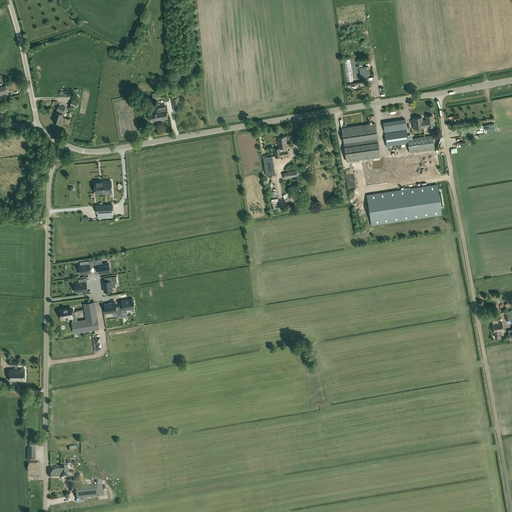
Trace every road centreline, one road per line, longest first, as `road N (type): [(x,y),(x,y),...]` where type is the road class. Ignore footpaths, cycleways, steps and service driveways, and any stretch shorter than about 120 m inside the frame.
road 1 (unclassified): [(511,511),(437,94)]
road 2 (unclassified): [(65,144),(101,151),(437,94)]
road 3 (unclassified): [(47,300),(44,511)]
road 4 (unclassified): [(65,144),(49,174),(47,300)]
road 5 (unclassified): [(38,128),(9,0)]
